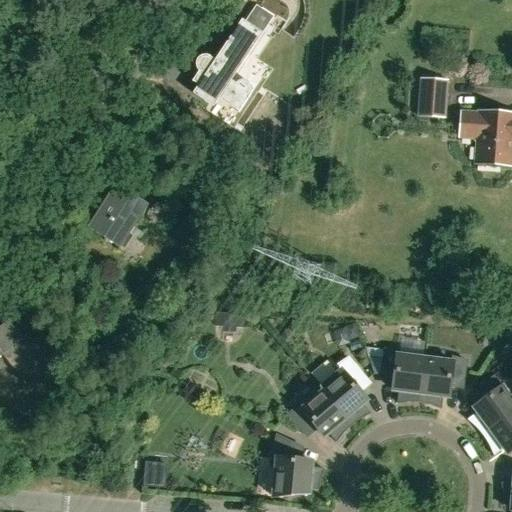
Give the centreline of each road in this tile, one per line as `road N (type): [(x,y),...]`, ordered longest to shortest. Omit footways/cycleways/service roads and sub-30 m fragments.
road 1 (residential): [(0,202),(89,58),(161,0)]
road 2 (residential): [(348,511),(363,451),(415,431),(466,453),(475,511)]
